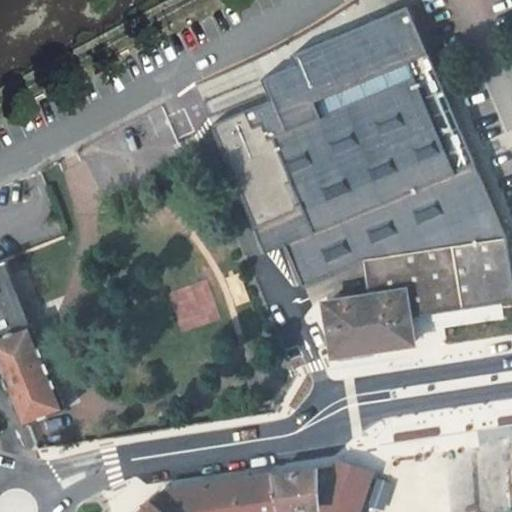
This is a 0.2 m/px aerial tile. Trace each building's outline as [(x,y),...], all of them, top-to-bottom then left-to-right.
[(241,115),(216,126),(260,229),(279,220),(305,208),(315,233),(288,244),(288,245),(305,287),(366,260),(509,238),(478,164),(458,173),(398,30),(269,85),(275,101),(241,115)] [(234,99),(241,115),(275,101),(269,85),(234,99)] [(195,156),(198,164),(206,161),(203,152),(195,156)] [(305,208),(279,220),(288,244),(315,233),(305,208)] [(511,258),(509,238),(366,260),(372,296),(328,303),(337,356),(383,348),(416,343),(412,316),(511,301),(511,258)] [(0,264),(0,355),(26,418),(66,402),(33,323),(7,261),(0,264)] [(495,329),(494,323),(480,325),(481,331),(495,329)] [(342,465),(330,511),(368,511),(380,472),(343,460),(342,465)] [(297,472),(276,475),(281,511),(330,511),(342,465),(337,466),(297,472)] [(153,500),(141,511),(281,511),(276,475),(254,478),(193,487),(169,491),(153,500)]
